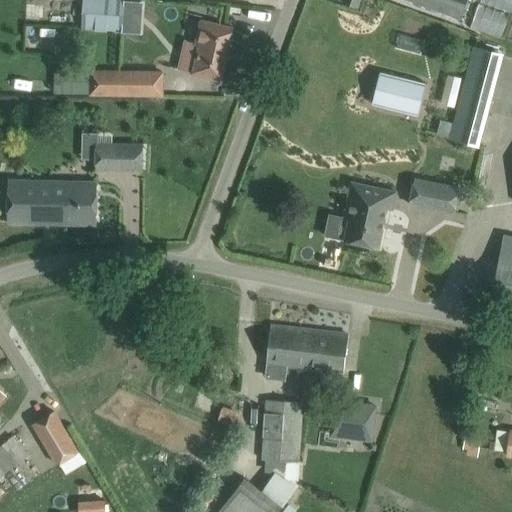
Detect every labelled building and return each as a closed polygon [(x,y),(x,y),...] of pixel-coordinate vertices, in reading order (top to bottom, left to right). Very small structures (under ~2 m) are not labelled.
[(83,0),(82,29),(123,31),(124,0),(83,0)] [(468,0),(408,0),(462,19),(468,0)] [(503,38),(511,11),(511,0),(480,0),(471,27),(503,38)] [(200,28),(198,28),(195,42),(185,40),(178,69),(194,73),(193,74),(220,80),(233,27),(201,20),(200,28)] [(476,43),(451,138),(480,146),(505,51),(476,43)] [(164,70),(90,69),(90,94),(164,96),(164,70)] [(419,116),(427,83),(380,71),(372,104),(419,116)] [(442,99),(456,103),(463,77),(449,73),(442,99)] [(96,158),(96,170),(112,170),(113,143),(98,143),(96,143),(96,158)] [(98,181),(9,180),(8,223),(97,225),(98,181)] [(398,191),(371,186),(352,182),(344,218),(349,220),(345,240),(379,247),(387,208),(394,210),(398,191)] [(461,186),(445,183),(438,211),(455,214),(461,186)] [(511,236),(503,235),(492,298),(511,301),(511,236)] [(286,377),(304,379),(305,369),(304,369),(308,330),(272,326),(268,362),(287,364),(286,377)] [(348,334),(308,330),(304,369),(305,369),(304,379),(315,381),(317,367),(344,371),(348,334)] [(191,362),(206,375),(216,364),(200,352),(191,362)] [(299,462),(303,402),(267,399),(263,459),(299,462)] [(344,399),(339,437),(373,442),(378,404),(344,399)] [(53,410),(31,424),(56,465),(78,451),(53,410)] [(511,430),(498,429),(495,449),(508,450),(507,454),(511,455),(511,430)] [(13,435),(0,445),(0,476),(29,453),(13,435)] [(482,439),(466,436),(463,448),(468,448),(467,454),(478,456),(482,439)] [(276,511),(281,505),(243,478),(216,511),(276,511)] [(108,511),(109,501),(81,500),(81,511),(108,511)]
